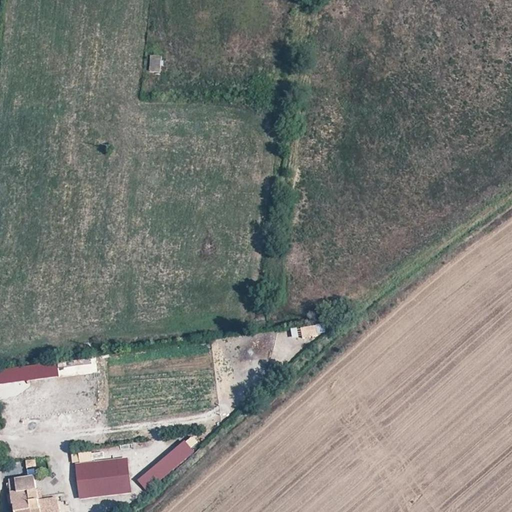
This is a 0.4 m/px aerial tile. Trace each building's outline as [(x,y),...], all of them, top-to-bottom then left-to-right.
[(150,55),(150,72),(161,72),(162,55),(150,55)] [(300,327),(303,339),(326,333),(324,322),(300,327)] [(292,338),(299,336),(298,327),(291,328),(292,338)] [(58,362),(0,369),(0,383),(60,376),(58,362)] [(185,440),(138,480),(149,492),(196,453),(185,440)] [(71,453),(73,463),(93,460),(92,450),(71,453)] [(133,493),(128,456),(76,464),(81,501),(133,493)] [(15,478),(18,492),(38,489),(35,475),(15,478)] [(18,492),(13,493),(15,511),(41,511),(39,499),(38,489),(18,492)] [(60,511),(58,497),(39,499),(41,511),(60,511)]
